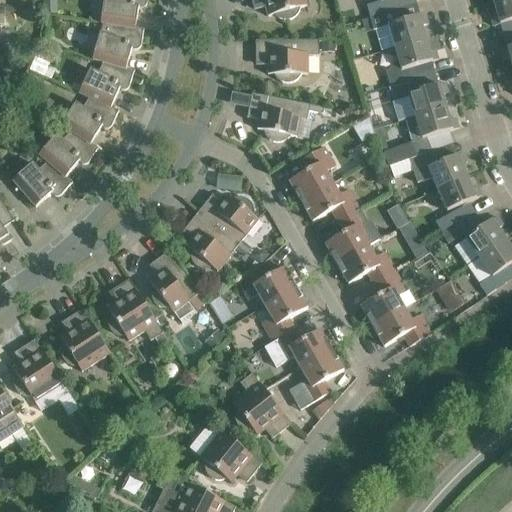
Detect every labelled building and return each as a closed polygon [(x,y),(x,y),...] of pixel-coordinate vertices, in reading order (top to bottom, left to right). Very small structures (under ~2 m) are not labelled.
[(104,0),(100,24),(111,26),(111,25),(135,29),(138,9),(141,9),(142,9),(143,9),(145,8),(146,7),(146,6),(146,5),(147,4),(146,0),(104,0)] [(304,0),(250,0),(254,11),(266,9),(268,17),(274,15),(277,18),(280,20),(284,21),(287,21),(291,20),(294,18),(297,15),(299,12),(300,8),(307,7),(304,0)] [(376,3),(366,6),(370,19),(402,9),(399,0),(380,0),(381,2),(376,4),(376,3)] [(497,16),(491,18),(494,27),(500,25),(504,37),(511,34),(511,0),(503,0),(493,3),(497,16)] [(55,1),(44,1),(44,14),(56,14),(55,1)] [(402,9),(370,19),(373,31),(383,28),(388,26),(395,49),(425,40),(421,27),(427,25),(425,15),(406,21),(402,9)] [(144,30),(135,29),(111,25),(111,26),(108,37),(100,34),(92,60),(103,63),(126,70),(126,69),(132,50),(134,51),(136,51),(137,51),(138,50),(139,49),(140,48),(141,47),(143,32),(144,30)] [(399,62),(386,73),(390,87),(428,76),(435,74),(431,62),(438,61),(435,51),(429,53),(425,40),(395,49),(399,62)] [(319,41),(255,42),(255,66),(267,66),(267,75),(274,75),(276,78),(279,81),(282,83),(286,84),(289,84),(293,83),(296,81),(299,78),(301,75),(308,75),(307,57),(319,57),(319,41)] [(510,59),(511,66),(511,47),(501,51),(504,60),(510,59)] [(90,70),(79,95),(89,99),(111,109),(111,108),(119,90),(121,91),(122,91),(123,91),(123,92),(124,91),(125,91),(126,91),(127,90),(128,90),(128,89),(129,88),(129,87),(133,73),(134,73),(134,72),(126,69),(126,70),(103,63),(98,74),(90,70)] [(428,76),(390,87),(394,100),(408,95),(415,117),(445,109),(441,96),(448,94),(445,84),(438,86),(435,74),(428,76)] [(252,95),(247,119),(259,121),(257,130),(263,131),(265,135),(267,138),(270,141),(273,142),(277,143),(281,143),(284,141),(287,139),(290,137),(296,138),(300,120),(307,121),(309,113),(323,115),(324,109),(252,95)] [(119,112),(111,108),(111,109),(89,99),(82,109),(75,104),(61,127),(70,133),(70,132),(90,145),(91,145),(101,128),(104,129),(105,130),(107,130),(109,129),(110,129),(111,128),(111,127),(118,113),(119,112)] [(412,143),(384,153),(389,167),(409,160),(437,150),(444,148),(440,134),(458,129),(455,120),(449,122),(445,109),(415,117),(405,120),(412,143)] [(374,136),(369,118),(354,127),(363,143),(374,136)] [(98,149),(91,145),(90,145),(70,132),(70,133),(62,141),(56,136),(38,156),(47,163),(65,178),(79,163),(81,165),(83,166),(84,166),(86,165),(88,164),(97,151),(98,149)] [(308,171),(289,183),(301,203),(332,185),(326,173),(335,168),(324,148),(302,160),(308,171)] [(437,150),(409,160),(413,171),(417,184),(432,179),(437,190),(467,178),(461,166),(467,163),(463,154),(458,156),(442,163),(437,150)] [(72,184),(65,178),(47,163),(38,171),(33,164),(12,182),(35,208),(51,194),(53,196),(54,197),(55,198),(57,198),(59,197),(60,197),(61,196),(71,185),(72,184)] [(467,178),(437,190),(447,212),(482,197),(478,188),(472,191),(467,178)] [(332,185),(301,203),(312,223),(332,212),(338,223),(360,210),(348,191),(339,196),(332,185)] [(197,214),(238,247),(242,242),(258,221),(253,217),(254,213),(253,210),(252,206),(250,203),(247,201),(243,199),(240,199),(236,199),(232,200),(227,196),(221,203),(212,195),(197,214)] [(0,200),(0,244),(1,245),(2,245),(3,245),(4,245),(5,245),(11,241),(3,229),(14,222),(0,200)] [(344,234),(325,245),(337,265),(368,247),(381,239),(375,228),(372,224),(366,222),(360,210),(338,223),(344,234)] [(197,214),(182,233),(191,241),(186,248),(191,252),(190,256),(191,259),(192,263),(194,266),(197,268),(201,270),(205,270),(208,270),(212,269),(217,273),(238,247),(197,214)] [(435,223),(441,234),(451,229),(444,217),(435,223)] [(479,259),(505,241),(497,230),(502,226),(497,218),(465,239),(479,259)] [(409,225),(400,230),(410,247),(417,260),(427,254),(420,241),(410,225),(409,225)] [(457,240),(451,229),(441,234),(448,245),(457,240)] [(511,250),(505,241),(479,259),(492,278),(511,264),(511,250)] [(242,242),(238,247),(247,255),(251,249),(242,242)] [(368,247),(337,265),(348,285),(367,274),(374,285),(396,273),(384,253),(375,259),(368,247)] [(256,252),(252,256),(261,265),(269,256),(263,251),(256,252)] [(169,252),(149,267),(156,276),(149,282),(153,287),(152,291),(151,294),(152,298),(153,302),(155,304),(158,307),(162,308),(165,309),(169,308),(173,314),(173,313),(182,325),(196,314),(188,303),(200,293),(169,252)] [(259,268),(237,281),(248,301),(258,295),(265,307),(296,289),(284,269),(265,280),(259,268)] [(380,296),(361,307),(372,327),(404,309),(397,298),(407,292),(396,273),(374,285),(380,296)] [(163,334),(129,280),(108,294),(115,304),(107,309),(111,314),(109,318),(108,321),(108,325),(109,329),(111,332),(114,334),(118,336),(121,337),(125,336),(129,342),(144,332),(150,342),(163,334)] [(486,297),(495,291),(488,280),(479,286),(486,297)] [(450,283),(435,293),(438,297),(453,287),(450,283)] [(271,318),(262,324),(273,344),(295,331),(288,320),(308,309),(296,289),(265,307),(271,318)] [(444,303),(450,313),(465,304),(459,294),(444,303)] [(220,297),(209,305),(215,314),(226,307),(220,297)] [(404,309),(372,327),(384,348),(403,337),(410,348),(431,335),(420,315),(411,321),(404,309)] [(110,354),(82,311),(61,324),(67,334),(60,339),(63,345),(62,348),(61,351),(61,355),(62,359),(64,362),(67,365),(71,366),(74,367),(78,367),(82,373),(110,354)] [(269,346),(264,349),(276,368),(280,366),(294,358),(300,369),(332,351),(320,331),(301,342),(295,331),(273,344),(269,346)] [(220,334),(207,344),(214,352),(226,341),(220,334)] [(69,394),(63,385),(35,341),(14,354),(20,364),(13,369),(16,375),(15,378),(14,381),(14,385),(15,389),(17,392),(20,395),(23,396),(27,397),(31,397),(40,412),(69,394)] [(307,381),(289,392),(300,411),(331,393),(324,382),(344,371),(332,351),(300,369),(307,381)] [(163,371),(163,372),(163,373),(163,374),(164,374),(164,375),(164,376),(165,376),(165,377),(166,377),(166,378),(167,378),(168,379),(169,379),(170,379),(171,379),(172,379),(173,379),(174,378),(175,378),(175,377),(176,377),(176,376),(177,375),(177,374),(178,373),(178,372),(178,371),(178,370),(177,370),(177,369),(177,368),(176,367),(175,366),(174,365),(173,365),(172,365),(172,364),(171,364),(170,364),(169,364),(169,365),(168,365),(167,365),(166,366),(165,367),(164,368),(164,369),(163,370),(163,371)] [(247,393),(232,405),(236,410),(235,414),(235,417),(235,421),(237,424),(239,427),(242,430),(246,431),(249,431),(253,431),(257,436),(264,431),(272,440),(291,425),(264,391),(252,375),(240,384),(247,393)] [(0,443),(24,428),(0,390),(0,443)] [(138,401),(133,405),(134,412),(137,415),(145,409),(138,401)] [(325,403),(311,412),(319,419),(330,407),(325,403)] [(221,432),(200,458),(205,462),(204,466),(205,470),(206,473),(208,476),(211,479),(214,480),(218,481),(222,481),(225,479),(231,484),(236,477),(246,484),(261,465),(221,432)] [(56,465),(52,467),(59,479),(63,476),(56,465)] [(163,492),(152,511),(233,511),(235,508),(178,480),(178,481),(163,473),(156,488),(163,492)] [(75,476),(65,485),(80,493),(86,481),(75,476)]
